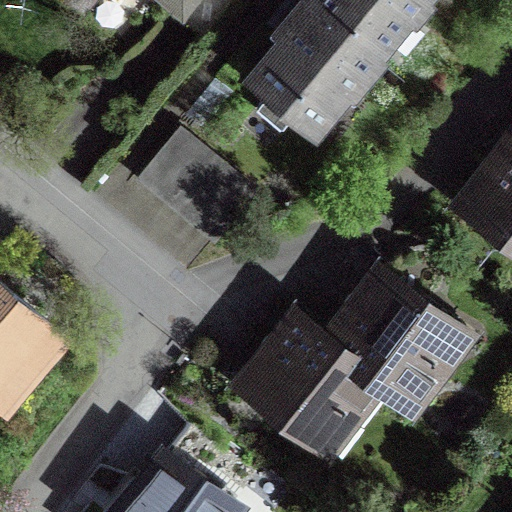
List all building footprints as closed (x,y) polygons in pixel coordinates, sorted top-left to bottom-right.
[(73,0),(82,7),(88,0),(171,0),(166,7),(201,37),(233,0),(73,0)] [(377,48),(408,12),(410,10),(397,0),(298,0),(291,9),(367,72),(383,53),(377,48)] [(397,0),(410,10),(408,12),(413,17),(427,0),(397,0)] [(351,91),(367,72),(291,9),(275,28),(283,34),(250,74),(269,90),(257,104),(281,124),(293,109),(313,125),(345,86),(351,91)] [(217,81),(190,113),(201,122),(228,90),(217,81)] [(179,126),(143,170),(168,190),(204,146),(179,126)] [(511,134),(465,198),(511,233),(511,134)] [(229,166),(204,146),(168,190),(193,210),(229,166)] [(253,186),(229,166),(193,210),(218,230),(253,186)] [(320,329),(380,374),(416,400),(447,358),(435,350),(457,321),(373,259),(355,282),(320,329)] [(0,398),(4,402),(62,332),(0,280),(0,398)] [(380,374),(320,329),(289,306),(266,336),(235,378),(315,437),(336,411),(347,419),(380,374)] [(209,511),(225,493),(166,448),(117,511),(209,511)]
